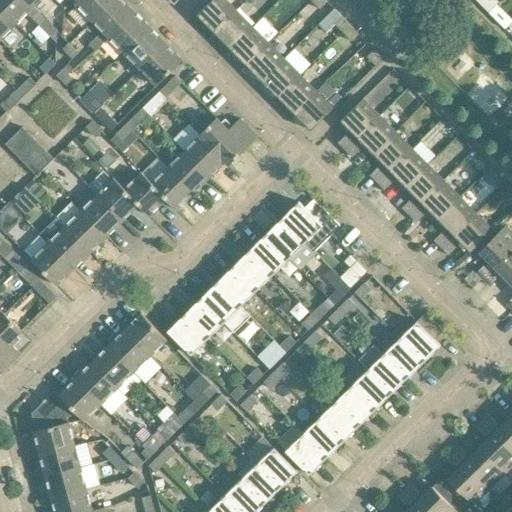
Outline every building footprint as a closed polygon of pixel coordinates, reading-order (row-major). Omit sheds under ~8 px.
[(24,0),(0,0),(0,7),(16,24),(32,8),(24,0)] [(112,0),(77,0),(75,3),(92,20),(112,0)] [(108,37),(134,11),(123,0),(112,0),(92,20),(108,37)] [(212,0),(197,15),(213,31),(235,10),(225,0),(212,0)] [(325,0),(311,0),(320,9),(327,2),(325,0)] [(498,0),(487,0),(482,6),(489,12),(500,1),(498,0)] [(0,39),(16,24),(0,7),(0,39)] [(334,9),(319,24),(326,31),(334,24),(341,16),(334,9)] [(213,31),(229,48),(251,26),(235,10),(213,31)] [(31,16),(41,26),(46,21),(37,11),(31,16)] [(150,27),(134,11),(108,37),(124,53),(150,27)] [(507,13),(500,14),(495,19),(505,28),(511,21),(511,20),(511,17),(507,13)] [(334,24),(343,33),(350,25),(341,16),(334,24)] [(56,31),(46,21),(41,26),(51,37),(56,31)] [(350,25),(343,33),(352,42),(359,34),(350,25)] [(229,48),(245,64),(268,42),(251,26),(229,48)] [(140,69),(166,43),(150,27),(124,53),(140,69)] [(105,41),(99,35),(89,45),(95,51),(105,41)] [(245,64),(262,81),(284,59),(268,42),(245,64)] [(69,43),(63,49),(73,59),(79,53),(69,43)] [(182,60),(166,43),(140,69),(156,86),(182,60)] [(383,59),(374,49),(366,57),(376,66),(383,59)] [(45,74),(55,64),(50,58),(40,68),(45,74)] [(262,81),(278,97),(300,75),(284,59),(262,81)] [(56,75),(66,85),(72,79),(62,69),(56,75)] [(278,97),(294,113),(316,92),(300,75),(278,97)] [(175,88),(181,82),(175,76),(169,82),(175,88)] [(30,78),(20,87),(26,93),(36,84),(30,78)] [(169,82),(159,92),(165,98),(175,88),(169,82)] [(20,87),(10,97),(16,103),(26,93),(20,87)] [(149,102),(143,108),(148,114),(151,117),(166,102),(164,99),(165,98),(159,92),(149,102)] [(333,108),(316,92),(294,113),(311,130),(333,108)] [(16,103),(10,97),(4,103),(10,108),(16,103)] [(84,104),(94,114),(100,108),(90,98),(84,104)] [(357,137),(379,115),(363,99),(341,121),(357,137)] [(136,115),(126,125),(132,131),(142,121),(148,114),(143,108),(136,115)] [(111,131),(117,125),(113,121),(107,115),(101,121),(111,131)] [(373,154),(395,132),(379,115),(357,137),(373,154)] [(121,121),(117,116),(113,121),(117,125),(121,121)] [(216,118),(199,135),(225,162),(229,166),(258,137),(240,118),(228,130),(216,118)] [(92,121),(86,127),(96,137),(102,131),(92,121)] [(122,141),(132,131),(126,125),(116,135),(122,141)] [(189,125),(173,141),(184,151),(210,177),(225,162),(199,135),(189,125)] [(37,154),(43,148),(22,127),(5,144),(26,165),(31,160),(37,154)] [(389,170),(411,148),(395,132),(373,154),(389,170)] [(338,143),(345,150),(354,141),(347,134),(338,143)] [(91,137),(84,144),(96,156),(103,149),(91,137)] [(354,141),(345,150),(352,158),(361,149),(354,141)] [(48,165),(53,159),(43,148),(37,154),(48,165)] [(411,148),(389,170),(406,187),(428,165),(411,148)] [(184,151),(168,167),(193,193),(210,177),(184,151)] [(31,160),(42,170),(48,165),(37,154),(31,160)] [(26,165),(36,176),(42,170),(31,160),(26,165)] [(422,203),(444,181),(428,165),(406,187),(422,203)] [(370,175),(377,183),(386,174),(379,166),(370,175)] [(193,193),(168,167),(152,183),(151,184),(166,199),(176,210),(193,193)] [(124,189),(123,190),(138,205),(149,216),(166,199),(151,184),(152,183),(141,172),(124,189)] [(386,174),(377,183),(384,190),(393,181),(386,174)] [(114,178),(97,195),(122,221),(138,205),(123,190),(124,189),(114,178)] [(33,192),(39,186),(33,179),(26,186),(33,192)] [(438,219),(460,198),(444,181),(422,203),(438,219)] [(22,189),(9,203),(23,217),(36,204),(22,189)] [(106,237),(122,221),(96,195),(81,211),(106,237)] [(454,236),(476,214),(460,198),(438,219),(454,236)] [(314,199),(305,208),(322,226),(331,217),(314,199)] [(402,208),(409,215),(418,206),(411,199),(402,208)] [(299,202),(282,218),(306,242),(315,251),(334,232),(340,226),(331,217),(322,226),(305,208),(299,202)] [(7,204),(0,211),(0,228),(6,235),(22,220),(7,204)] [(418,206),(409,215),(416,223),(425,214),(418,206)] [(106,237),(81,211),(64,227),(90,253),(106,237)] [(470,252),(493,231),(476,214),(454,236),(470,252)] [(282,218),(266,234),(290,258),(306,242),(282,218)] [(479,251),(495,267),(511,249),(511,233),(505,226),(479,251)] [(64,227),(48,243),(74,269),(90,253),(64,227)] [(434,240),(441,248),(450,239),(443,231),(434,240)] [(266,234),(250,250),(273,274),(290,258),(266,234)] [(450,239),(441,248),(448,255),(457,246),(450,239)] [(74,269),(48,243),(31,260),(57,286),(74,269)] [(7,247),(1,253),(11,263),(17,258),(7,247)] [(511,249),(495,267),(510,282),(511,280),(511,249)] [(250,250),(233,266),(257,290),(273,274),(250,250)] [(23,264),(18,270),(34,287),(40,281),(30,271),(23,264)] [(476,273),(483,279),(492,270),(488,265),(484,265),(476,273)] [(233,266),(217,283),(241,307),(257,290),(233,266)] [(496,274),(492,270),(483,279),(489,286),(496,278),(496,274)] [(355,272),(345,282),(351,288),(361,278),(355,272)] [(40,281),(34,287),(44,297),(50,291),(40,281)] [(351,288),(345,282),(335,292),(340,298),(351,288)] [(217,283),(201,299),(224,322),(235,333),(251,317),(241,307),(217,283)] [(365,283),(355,293),(361,298),(371,289),(365,283)] [(44,297),(50,303),(56,297),(50,291),(44,297)] [(201,299),(184,315),(208,338),(224,322),(201,299)] [(349,299),(339,309),(344,314),(354,304),(349,299)] [(297,301),(289,311),(300,319),(308,309),(297,301)] [(322,304),(312,314),(318,320),(328,310),(322,304)] [(344,314),(339,309),(329,318),(334,324),(344,314)] [(141,313),(124,330),(150,356),(167,339),(141,313)] [(426,313),(417,321),(435,340),(444,331),(426,313)] [(0,369),(2,372),(21,354),(10,342),(21,331),(5,314),(0,318),(0,369)] [(318,320),(312,314),(302,324),(308,330),(318,320)] [(167,331),(191,355),(208,338),(184,315),(167,331)] [(440,345),(435,340),(417,321),(400,338),(424,362),(440,345)] [(150,356),(124,330),(108,346),(134,372),(150,356)] [(316,331),(306,341),(312,346),(322,337),(316,331)] [(280,346),(286,352),(296,342),(290,336),(280,346)] [(408,378),(424,362),(400,338),(384,354),(408,378)] [(274,341),(258,357),(269,368),(286,352),(280,346),(274,341)] [(312,346),(306,341),(296,351),(302,356),(312,346)] [(108,346),(92,362),(117,388),(134,372),(108,346)] [(408,378),(384,354),(368,370),(391,394),(408,378)] [(92,362),(75,378),(101,404),(117,388),(92,362)] [(284,363),(274,373),(279,379),(290,369),(284,363)] [(253,384),(263,374),(257,368),(247,378),(253,384)] [(375,410),(391,394),(368,370),(351,386),(375,410)] [(279,379),(274,373),(264,383),(269,388),(279,379)] [(101,404),(75,378),(58,395),(74,411),(84,421),(101,404)] [(217,390),(211,385),(201,395),(207,401),(217,390)] [(236,401),(246,391),(241,385),(230,395),(236,401)] [(375,410),(351,386),(335,402),(358,426),(375,410)] [(67,417),(74,411),(58,395),(54,391),(31,413),(36,430),(33,431),(34,432),(69,422),(67,417)] [(217,411),(227,401),(221,395),(211,405),(217,411)] [(256,401),(251,395),(241,405),(246,411),(256,401)] [(342,443),(358,426),(335,402),(318,419),(342,443)] [(178,418),(184,423),(194,414),(188,408),(178,418)] [(184,423),(178,418),(175,414),(158,430),(159,431),(167,439),(184,423)] [(489,415),(482,421),(492,430),(496,426),(496,422),(489,415)] [(198,418),(188,428),(194,433),(204,423),(198,418)] [(511,419),(510,418),(494,433),(511,450),(511,419)] [(342,443),(318,419),(302,435),(326,459),(342,443)] [(487,435),(492,430),(482,421),(476,427),(483,435),(487,435)] [(75,445),(69,422),(34,432),(39,454),(75,445)] [(194,433),(188,428),(178,437),(184,443),(194,433)] [(157,449),(167,439),(159,431),(143,446),(146,449),(152,443),(157,449)] [(511,450),(494,433),(479,448),(504,474),(511,465),(511,450)] [(309,475),(326,459),(302,435),(286,451),(309,475)] [(152,443),(146,449),(141,453),(147,459),(157,449),(152,443)] [(81,467),(75,445),(39,454),(45,476),(81,467)] [(122,451),(132,461),(138,455),(128,445),(122,451)] [(458,445),(452,451),(461,460),(465,456),(466,452),(458,445)] [(103,452),(113,462),(119,457),(109,446),(103,452)] [(169,446),(159,456),(165,462),(175,452),(169,446)] [(281,488),(297,472),(274,447),(257,464),(281,488)] [(479,448),(463,464),(488,489),(504,474),(479,448)] [(457,465),(461,460),(452,451),(445,457),(453,465),(457,465)] [(144,462),(138,455),(132,461),(138,468),(144,462)] [(165,462),(159,456),(149,466),(152,469),(155,472),(165,462)] [(129,467),(119,457),(113,462),(123,472),(129,467)] [(264,504),(281,488),(257,464),(241,480),(264,504)] [(473,504),(488,489),(463,464),(448,479),(473,504)] [(45,476),(51,498),(87,489),(81,467),(45,476)] [(144,482),(134,472),(128,478),(138,488),(144,482)] [(163,478),(155,480),(157,487),(165,485),(163,478)] [(256,511),(264,504),(241,480),(224,496),(239,511),(256,511)] [(411,484),(405,490),(414,499),(418,495),(418,491),(411,484)] [(433,487),(417,502),(426,511),(457,511),(458,511),(433,487)] [(87,489),(51,498),(54,511),(88,511),(93,511),(87,489)] [(409,504),(414,499),(405,490),(398,496),(406,504),(409,504)] [(142,497),(146,511),(154,509),(150,495),(142,497)] [(239,511),(224,496),(208,511),(239,511)] [(426,511),(417,502),(406,511),(426,511)]
